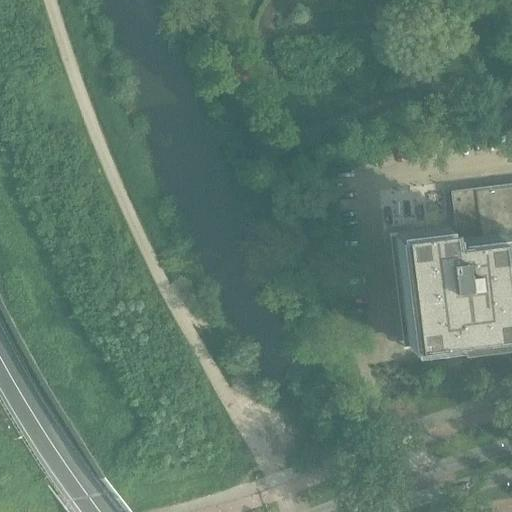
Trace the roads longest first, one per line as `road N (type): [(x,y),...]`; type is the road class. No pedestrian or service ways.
road 1 (tertiary): [(511,447),(322,511)]
road 2 (motorway): [(92,511),(0,372)]
road 3 (tertiary): [(389,511),(511,477)]
